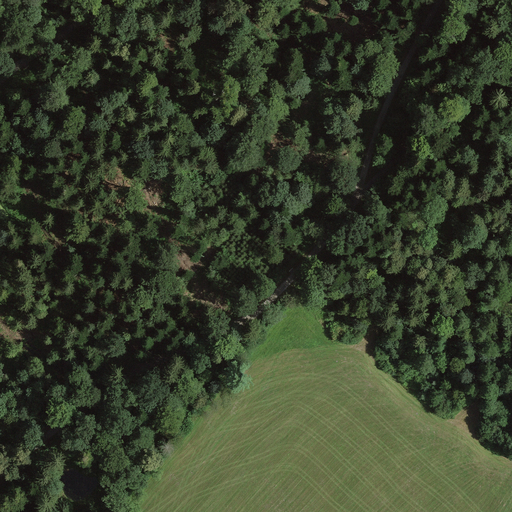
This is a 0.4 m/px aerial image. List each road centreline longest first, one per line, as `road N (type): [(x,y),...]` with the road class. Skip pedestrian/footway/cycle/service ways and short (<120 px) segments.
road 1 (track): [(442,0),(383,112),(349,213),(250,319),(108,371),(0,470)]
road 2 (track): [(103,511),(227,367),(204,341)]
road 3 (track): [(0,66),(107,0)]
